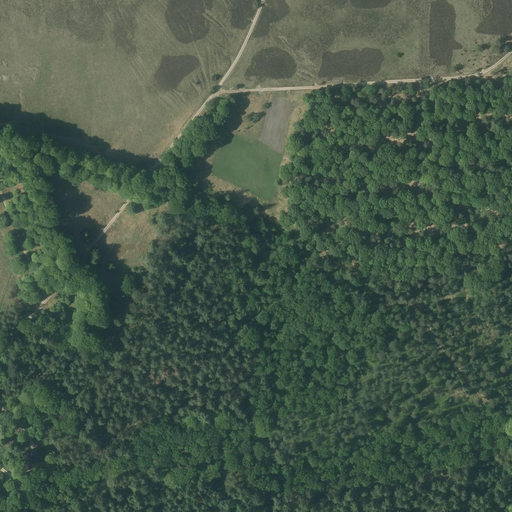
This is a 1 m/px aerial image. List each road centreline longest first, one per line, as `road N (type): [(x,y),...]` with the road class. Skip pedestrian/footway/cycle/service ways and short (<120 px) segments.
road 1 (track): [(17,477),(113,458),(197,454),(317,475),(511,432)]
road 2 (track): [(262,0),(213,92),(42,301),(0,202)]
road 3 (track): [(493,438),(493,407),(413,319),(417,80)]
road 4 (track): [(207,99),(477,75),(511,50)]
road 5 (track): [(0,123),(67,162),(104,173),(150,169)]
